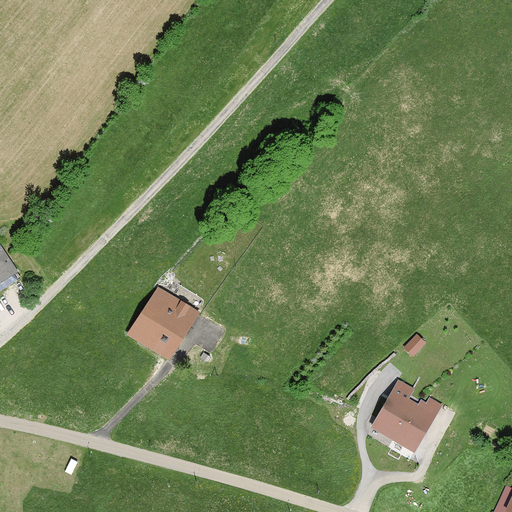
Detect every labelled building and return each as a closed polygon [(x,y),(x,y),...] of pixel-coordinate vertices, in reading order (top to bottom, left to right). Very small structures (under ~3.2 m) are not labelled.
[(0,281),(7,277),(14,272),(6,259),(0,250),(0,281)] [(134,325),(128,333),(167,357),(177,342),(180,343),(183,338),(180,336),(195,313),(157,290),(134,325)] [(127,321),(122,329),(128,333),(134,325),(127,321)] [(402,346),(412,356),(426,342),(416,332),(402,346)] [(375,419),(371,425),(413,450),(430,421),(436,412),(425,405),(422,410),(406,400),(412,390),(397,382),(375,419)] [(70,459),(63,471),(69,474),(76,462),(70,459)] [(511,489),(505,486),(493,510),(497,511),(503,511),(511,494),(511,489)] [(511,511),(511,494),(503,511),(511,511)]
